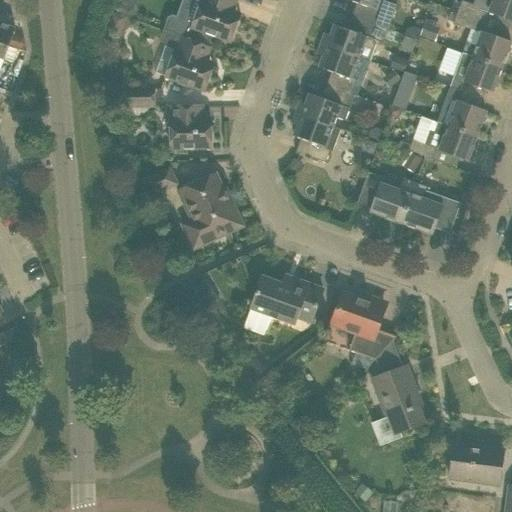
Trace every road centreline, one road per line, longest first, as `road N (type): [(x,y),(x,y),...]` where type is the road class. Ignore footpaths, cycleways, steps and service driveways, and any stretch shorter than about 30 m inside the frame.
road 1 (residential): [(82,511),(51,0)]
road 2 (residential): [(463,295),(279,219),(253,164),(252,137),(298,0)]
road 3 (residential): [(463,295),(511,155)]
road 4 (residential): [(511,404),(496,394),(460,311),(463,295)]
